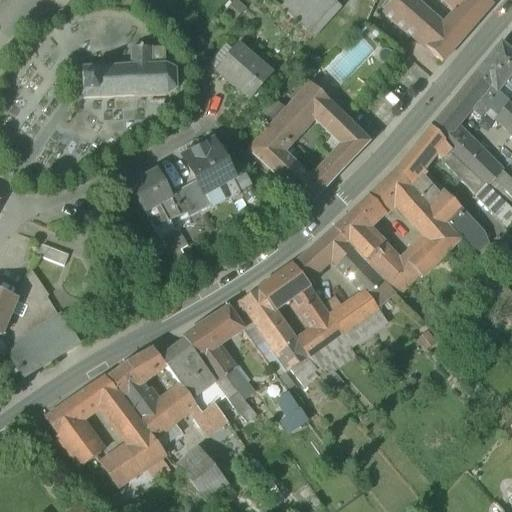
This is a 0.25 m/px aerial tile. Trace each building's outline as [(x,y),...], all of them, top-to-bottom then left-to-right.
[(285,0),(280,6),(311,35),(337,7),(329,0),(285,0)] [(444,21),(418,0),(390,0),(384,7),(442,57),(442,58),(443,58),(462,36),(445,22),(444,21)] [(460,0),(462,1),(455,9),(456,10),(445,22),(462,36),(493,1),(492,0),(460,0)] [(243,1),(227,18),(240,30),(255,14),(243,1)] [(511,48),(501,40),(476,70),(497,89),(511,70),(511,48)] [(271,75),(236,44),(215,68),(249,99),(271,75)] [(131,72),(82,73),(83,102),(165,100),(175,93),(174,75),(164,70),(164,52),(130,53),(131,72)] [(343,85),(325,66),(309,83),(328,101),(343,85)] [(511,102),(497,89),(476,70),(431,124),(445,139),(444,140),(451,147),(467,162),(481,148),(457,124),(473,106),(481,113),(489,105),(510,123),(511,120),(511,102)] [(309,83),(286,109),(305,126),(315,116),(328,101),(309,83)] [(383,124),(343,85),(328,101),(368,140),(383,124)] [(286,109),(269,94),(259,106),(275,120),(286,109)] [(343,144),(323,166),(333,176),(368,140),(328,101),(315,116),(343,144)] [(275,120),(250,148),(266,163),(280,149),(282,151),(305,126),(286,109),(275,120)] [(445,139),(431,124),(395,168),(420,195),(430,185),(422,175),(427,171),(422,166),(436,151),(441,156),(451,147),(444,140),(445,139)] [(212,143),(183,159),(195,183),(196,183),(203,196),(204,195),(232,180),(212,143)] [(451,147),(441,156),(471,186),(480,176),(467,162),(451,147)] [(502,170),(481,148),(467,162),(480,176),(487,182),(489,184),(502,170)] [(282,151),(280,149),(266,163),(309,202),(333,176),(323,166),(312,178),(282,151)] [(420,195),(395,168),(368,194),(382,210),(395,198),(405,209),(420,195)] [(170,201),(156,175),(130,189),(145,217),(159,209),(167,223),(178,217),(170,201)] [(480,176),(471,186),(477,194),(487,182),(480,176)] [(456,179),(439,194),(439,195),(429,205),(446,224),(447,223),(461,211),(473,200),(474,199),(456,179)] [(487,182),(477,194),(492,210),(503,198),(489,184),(487,182)] [(195,183),(185,188),(198,214),(210,207),(204,195),(203,196),(196,183),(195,183)] [(430,185),(420,195),(429,205),(439,195),(430,185)] [(185,188),(174,194),(176,198),(176,197),(185,214),(187,219),(198,214),(185,188)] [(398,261),(365,227),(382,210),(368,194),(333,227),(347,242),(350,242),(389,282),(404,267),(398,261)] [(429,205),(420,195),(405,209),(433,240),(422,250),(435,262),(461,238),(447,223),(446,224),(429,205)] [(176,198),(170,201),(178,217),(185,214),(176,197),(176,198)] [(473,200),(461,211),(470,220),(482,209),(473,200)] [(511,206),(500,219),(511,230),(511,206)] [(461,211),(447,223),(461,238),(468,246),(483,233),(470,220),(461,211)] [(347,242),(333,227),(306,251),(320,266),(332,256),(365,293),(381,280),(346,245),(347,242)] [(157,232),(153,235),(157,242),(161,239),(157,232)] [(499,257),(490,248),(479,258),(488,267),(499,257)] [(400,294),(423,273),(435,262),(422,250),(412,260),(411,261),(404,267),(389,282),(400,294)] [(306,251),(292,264),(304,280),(312,273),(320,266),(306,251)] [(406,254),(398,261),(404,267),(411,261),(412,260),(406,254)] [(476,257),(460,273),(471,284),(487,268),(476,257)] [(330,318),(304,280),(292,264),(258,288),(276,312),(294,299),(314,328),(330,318)] [(47,298),(28,269),(15,303),(16,304),(1,342),(22,378),(76,345),(60,319),(57,321),(46,298),(47,298)] [(312,273),(304,280),(330,318),(338,312),(312,273)] [(338,312),(330,318),(348,344),(383,320),(376,310),(395,296),(381,280),(365,293),(338,312)] [(499,283),(481,301),(501,323),(511,311),(511,294),(510,292),(509,293),(499,283)] [(258,288),(242,300),(280,353),(296,341),(276,312),(258,288)] [(15,303),(0,296),(0,341),(1,342),(16,304),(15,303)] [(228,308),(214,317),(228,336),(242,327),(228,308)] [(228,336),(214,317),(201,324),(184,339),(215,382),(224,375),(233,368),(215,344),(228,336)] [(348,344),(330,318),(314,328),(296,340),(296,341),(317,369),(314,371),(318,377),(334,396),(341,391),(328,375),(355,356),(348,344)] [(427,331),(417,339),(425,350),(435,342),(427,331)] [(215,382),(184,339),(160,358),(165,365),(180,386),(181,387),(192,401),(205,391),(216,383),(215,382)] [(296,341),(280,353),(291,369),(305,359),(314,371),(317,369),(296,341)] [(160,358),(152,348),(140,355),(154,373),(165,365),(160,358)] [(140,355),(126,363),(109,376),(140,420),(158,405),(141,383),(154,373),(140,355)] [(287,372),(275,356),(266,362),(278,378),(287,372)] [(305,359),(291,369),(305,388),(318,377),(314,371),(305,359)] [(259,401),(233,368),(224,375),(238,393),(250,408),(259,401)] [(238,393),(224,375),(215,382),(216,383),(230,400),(238,393)] [(106,376),(87,388),(100,407),(102,405),(132,447),(150,436),(141,424),(139,425),(117,396),(119,394),(106,376)] [(158,405),(140,420),(161,447),(193,420),(193,419),(201,413),(192,401),(181,387),(180,386),(158,405)] [(100,407),(87,388),(75,396),(88,415),(100,407)] [(282,421),(290,434),(310,422),(291,391),(275,400),(286,418),(282,421)] [(238,393),(230,400),(242,416),(251,409),(250,408),(238,393)] [(75,396),(44,417),(77,464),(85,466),(101,454),(101,448),(81,419),(88,415),(75,396)] [(201,413),(193,419),(193,420),(200,428),(210,420),(204,410),(201,413)] [(150,436),(132,447),(103,468),(117,489),(157,462),(165,456),(150,436)] [(200,452),(178,469),(205,503),(227,486),(200,452)] [(165,456),(157,462),(163,472),(172,465),(165,456)]
